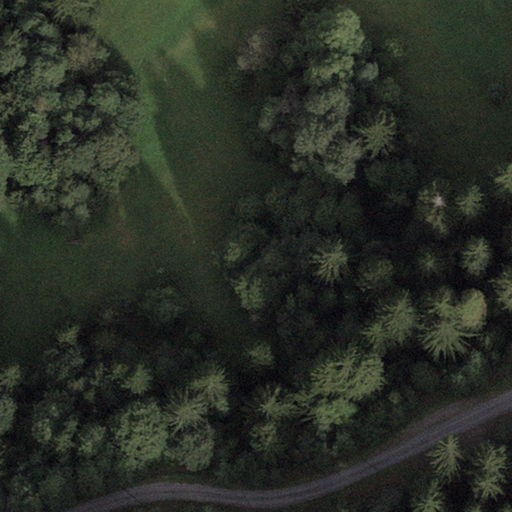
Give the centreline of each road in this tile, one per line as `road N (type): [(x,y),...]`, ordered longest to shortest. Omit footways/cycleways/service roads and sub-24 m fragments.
road 1 (track): [(290,511),(511,408)]
road 2 (track): [(84,511),(153,499),(260,511)]
